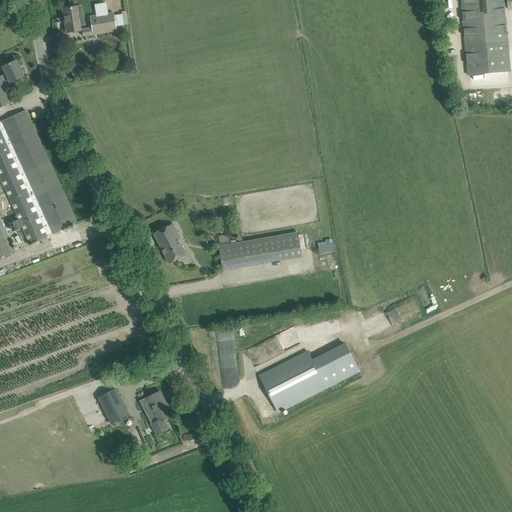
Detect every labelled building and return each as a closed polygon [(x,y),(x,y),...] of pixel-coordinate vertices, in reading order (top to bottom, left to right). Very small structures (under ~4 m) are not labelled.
[(504,0),(460,0),(467,76),(511,72),(508,40),(504,0)] [(76,7),(63,9),(67,33),(80,31),(79,26),(79,24),(84,23),(81,6),(76,7)] [(114,13),(90,17),(92,28),(83,30),(84,37),(94,35),(93,34),(117,31),(114,13)] [(6,74),(2,76),(7,88),(13,86),(12,82),(23,77),(16,61),(3,67),(6,74)] [(4,82),(1,76),(0,76),(0,107),(11,102),(2,82),(4,82)] [(26,110),(0,122),(0,129),(47,236),(68,227),(77,223),(26,110)] [(0,177),(30,244),(47,236),(0,129),(0,177)] [(0,257),(14,251),(0,218),(0,257)] [(154,234),(169,263),(186,255),(175,234),(177,233),(173,225),(154,234)] [(297,232),(279,235),(284,260),(302,257),(297,232)] [(319,243),(319,252),(335,252),(334,242),(319,243)] [(230,244),(219,246),(223,271),(232,269),(228,250),(231,250),(230,244)] [(217,335),(218,343),(231,343),(230,335),(217,335)] [(260,376),(278,412),(326,388),(308,351),(260,376)] [(145,399),(150,408),(157,421),(151,424),(156,434),(168,428),(164,420),(172,416),(160,391),(145,399)] [(119,395),(101,404),(111,424),(129,415),(119,395)]
